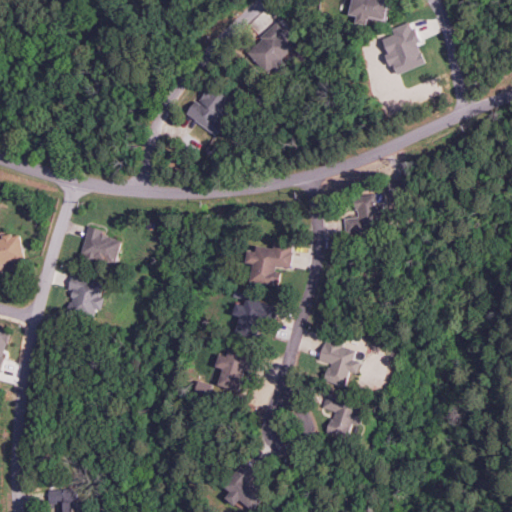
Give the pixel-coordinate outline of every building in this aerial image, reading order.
[(352,0),(351,14),(358,15),(357,20),(368,21),(368,18),(388,21),(391,0),(352,0)] [(285,36),(290,31),(279,20),(249,49),(271,72),(296,48),(285,36)] [(399,74),(426,63),(418,42),(420,41),(412,20),(393,28),(395,34),(383,38),(389,53),(386,54),(391,66),(395,64),(399,74)] [(216,133),(238,98),(212,82),(200,102),(196,100),(187,114),(216,133)] [(345,218),(347,234),(381,230),(379,216),(384,216),(383,200),(377,201),(376,193),(355,196),(357,217),(345,218)] [(122,239),(104,235),(105,229),(89,225),(82,256),(117,264),(122,239)] [(0,237),(0,276),(3,276),(1,264),(25,259),(20,233),(0,237)] [(280,285),(282,268),(290,269),(294,243),(275,240),(274,248),(257,245),(257,251),(249,250),(247,261),(253,262),(250,280),(280,285)] [(105,281),(73,273),(69,289),(74,290),(69,310),(95,317),(97,308),(102,309),(106,297),(101,296),(105,281)] [(236,332),(259,339),(266,318),(274,321),(279,306),(247,296),(245,305),(237,302),(234,314),(241,316),(236,332)] [(347,385),(351,370),(359,373),(363,361),(355,359),(358,350),(345,346),(346,341),(327,336),(321,359),(331,362),(326,379),(347,385)] [(253,373),(258,356),(230,348),(227,356),(220,353),(216,366),(224,368),(219,385),(239,391),(245,370),(253,373)] [(208,399),(213,385),(199,379),(194,394),(208,399)] [(329,431),(349,438),(354,423),(362,425),(365,413),(358,410),(361,402),(328,392),(323,407),(335,411),(329,431)] [(259,469),(245,459),(226,486),(232,491),(227,497),(237,504),(241,499),(255,509),(268,492),(251,480),(259,469)] [(74,511),(75,489),(50,488),(49,503),(58,503),(58,511),(74,511)]
